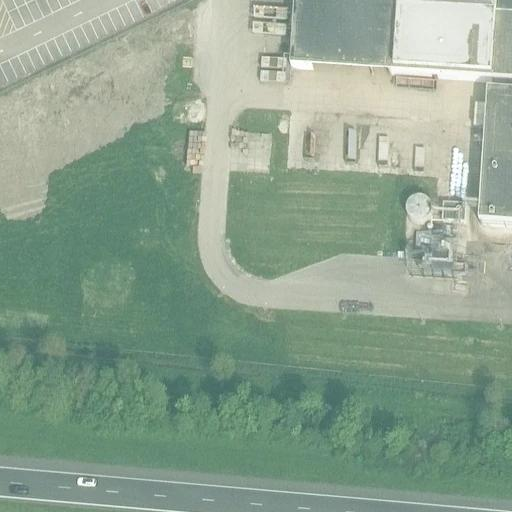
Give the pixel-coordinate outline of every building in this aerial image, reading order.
[(511,0),(293,0),(293,12),(289,76),(511,85),(511,0)] [(259,75),(280,76),(281,50),(260,50),(259,75)] [(511,94),(489,93),(488,105),(476,104),(474,126),(487,127),(484,170),(480,225),(511,227),(511,94)] [(315,115),(314,137),(322,137),(324,116),(315,115)] [(362,138),(374,138),(374,116),(354,116),(354,135),(362,135),(362,138)] [(239,124),(239,133),(260,134),(261,125),(239,124)] [(248,142),(247,158),(263,159),(264,143),(248,142)] [(444,190),(454,190),(455,173),(445,173),(444,190)] [(407,192),(408,214),(429,214),(428,191),(407,192)] [(411,333),(411,311),(402,311),(402,333),(411,333)]
